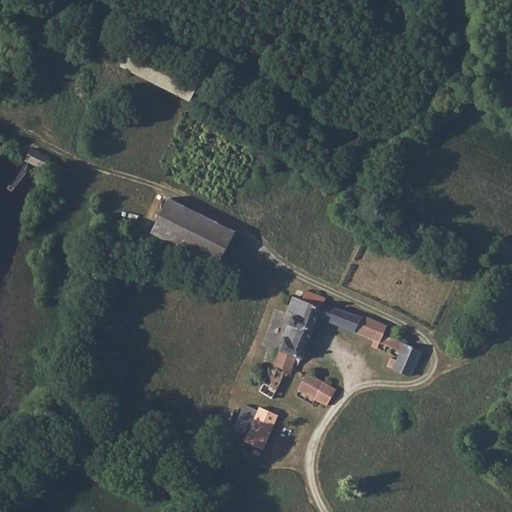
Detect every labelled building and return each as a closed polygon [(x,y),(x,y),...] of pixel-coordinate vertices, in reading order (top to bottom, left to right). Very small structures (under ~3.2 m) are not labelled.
[(125,58),(121,68),(149,79),(152,69),(125,58)] [(47,170),(53,156),(31,148),(26,162),(47,170)] [(152,228),(218,261),(237,227),(170,193),(152,228)] [(386,365),(409,375),(421,350),(387,333),(390,328),(369,315),(367,317),(329,300),(330,297),(314,293),(309,300),(299,296),(293,311),(299,315),(278,354),(279,357),(264,385),(275,391),(291,361),(295,363),(298,358),(300,359),(303,354),(306,355),(326,314),(376,338),(373,345),(380,348),(383,342),(403,352),(397,360),(391,357),(386,365)] [(337,388),(304,367),(295,382),(328,402),(337,388)] [(264,442),(269,433),(280,409),(263,401),(247,434),(264,442)]
